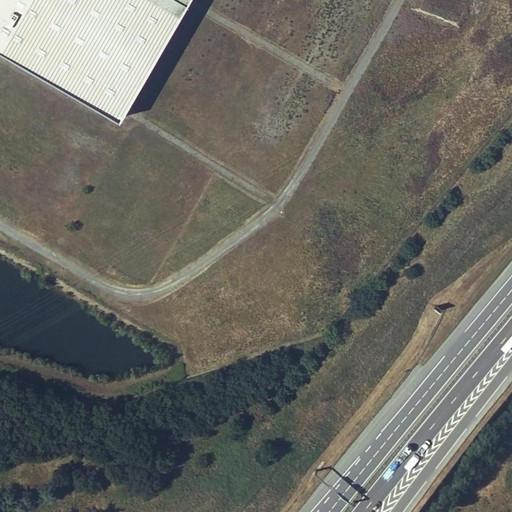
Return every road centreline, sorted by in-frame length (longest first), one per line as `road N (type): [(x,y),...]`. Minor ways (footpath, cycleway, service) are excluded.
road 1 (motorway): [(511,290),(330,511)]
road 2 (motorway): [(363,511),(511,330)]
road 3 (motorway): [(396,511),(511,363)]
